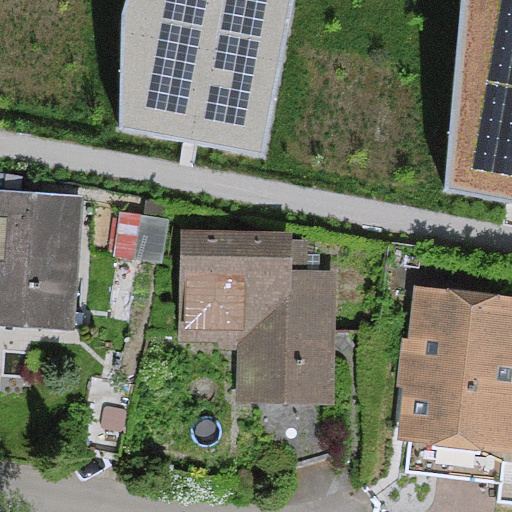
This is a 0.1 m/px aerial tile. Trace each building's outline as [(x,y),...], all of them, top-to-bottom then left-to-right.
[(304,0),(127,0),(114,151),(270,173),(304,0)] [(511,0),(466,0),(453,42),(438,212),(511,222),(511,0)] [(0,338),(81,340),(83,200),(0,198),(0,338)] [(187,359),(240,359),(240,411),(339,412),(339,282),(300,282),(300,243),(187,242),(187,359)] [(404,445),(511,456),(511,298),(421,289),(404,445)] [(132,398),(95,392),(84,460),(120,466),(132,398)]
